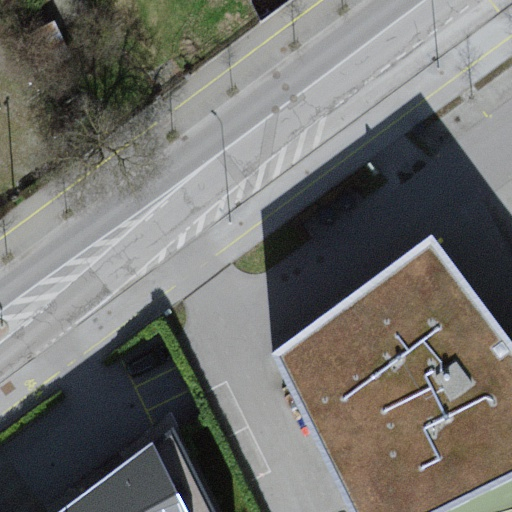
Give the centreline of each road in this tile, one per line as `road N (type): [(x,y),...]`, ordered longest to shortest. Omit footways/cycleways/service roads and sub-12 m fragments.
road 1 (residential): [(421,0),(159,200)]
road 2 (residential): [(0,347),(159,200)]
road 3 (residential): [(159,200),(0,299)]
